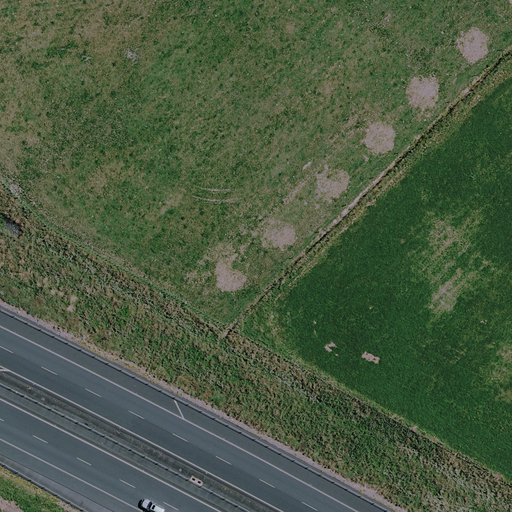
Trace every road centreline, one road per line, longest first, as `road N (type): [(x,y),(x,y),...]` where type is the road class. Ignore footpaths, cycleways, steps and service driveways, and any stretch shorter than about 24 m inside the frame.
road 1 (motorway): [(0,344),(319,511)]
road 2 (motorway): [(173,511),(0,423)]
